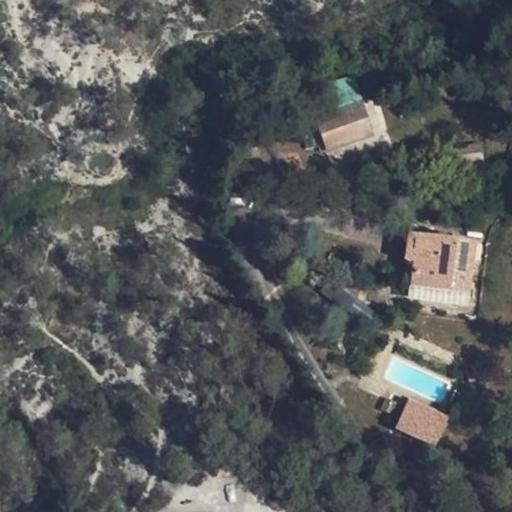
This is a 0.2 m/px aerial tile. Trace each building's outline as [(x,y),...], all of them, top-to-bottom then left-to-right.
[(325,150),(375,134),(365,103),(315,118),(325,150)] [(434,266),(442,267),(444,237),(425,234),(420,264),(434,266)] [(455,270),(459,240),(444,237),(442,267),(455,270)] [(490,246),(459,240),(455,270),(442,267),(434,266),(430,285),(485,297),(490,246)] [(394,429),(437,446),(450,415),(407,398),(394,429)]
